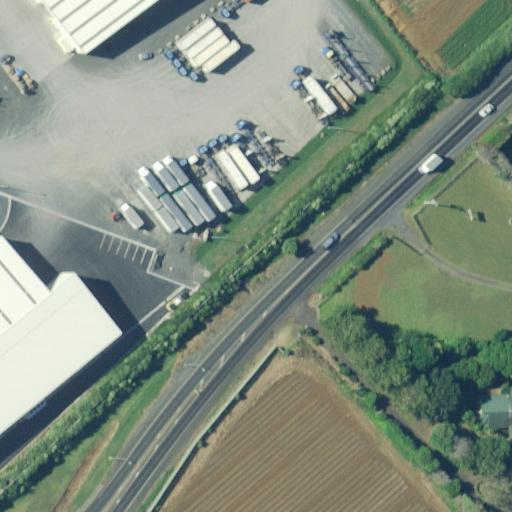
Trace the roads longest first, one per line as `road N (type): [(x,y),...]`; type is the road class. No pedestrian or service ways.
road 1 (secondary): [(511,77),(219,361)]
road 2 (secondary): [(94,511),(187,386),(219,361)]
road 3 (secondary): [(219,361),(203,396),(117,511)]
